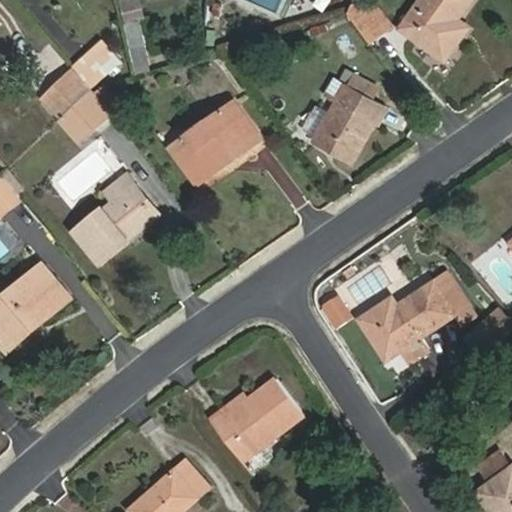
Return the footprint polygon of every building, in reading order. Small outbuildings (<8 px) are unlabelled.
[(120,0),(123,21),(146,18),(142,0),(120,0)] [(370,41),(387,28),(372,3),(369,0),(356,0),(351,15),(370,41)] [(372,3),(387,28),(393,23),(377,0),(372,3)] [(452,30),(459,21),(472,0),(422,0),(402,29),(447,62),(464,37),(452,30)] [(128,23),(132,73),(149,71),(144,21),(128,23)] [(470,29),(459,21),(452,30),(464,37),(470,29)] [(92,47),(110,68),(118,59),(100,40),(92,47)] [(91,87),(110,68),(92,47),(72,66),(76,71),(91,87)] [(54,92),(68,110),(91,87),(76,71),(54,92)] [(351,84),(375,95),(378,87),(353,75),(351,84)] [(357,162),(376,122),(386,101),(375,95),(351,84),(344,81),(315,141),(357,162)] [(80,140),(111,112),(93,90),(91,87),(68,110),(60,117),(80,140)] [(68,110),(54,92),(45,99),(60,117),(68,110)] [(233,151),(237,160),(266,141),(236,98),(171,145),(195,178),(233,151)] [(395,106),(386,101),(376,122),(385,126),(395,106)] [(200,187),(237,160),(233,151),(195,178),(200,187)] [(0,173),(0,211),(20,194),(2,171),(0,173)] [(131,173),(103,194),(110,203),(74,233),(98,263),(163,211),(131,173)] [(1,300),(0,300),(0,338),(11,351),(73,299),(45,264),(1,300)] [(452,268),(437,278),(403,301),(396,291),(362,316),(390,358),(459,312),(467,323),(481,313),(452,268)] [(339,297),(324,307),(337,327),(353,317),(339,297)] [(511,316),(502,305),(466,335),(482,354),(511,328),(511,316)] [(227,417),(222,410),(211,419),(245,461),(307,415),(280,377),(252,397),(227,417)] [(248,391),(222,410),(227,417),(252,397),(248,391)] [(133,511),(185,511),(213,488),(188,459),(131,509),(133,511)] [(511,511),(511,468),(481,491),(495,511),(511,511)]
